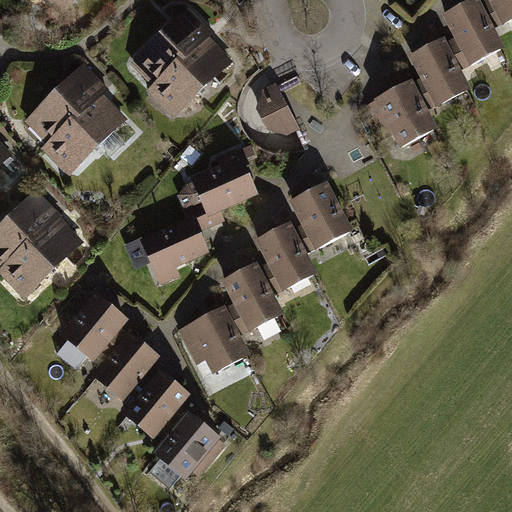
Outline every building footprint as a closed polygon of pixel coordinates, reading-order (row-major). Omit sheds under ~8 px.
[(45,0),(62,17),(79,0),(45,0)] [(511,27),(511,0),(486,0),(504,32),(511,27)] [(210,34),(185,9),(127,65),(153,90),(205,39),(210,34)] [(510,58),(483,10),(445,32),(472,79),(510,58)] [(0,38),(9,32),(0,19),(0,38)] [(233,67),(205,39),(153,90),(144,98),(172,127),(233,67)] [(469,89),(442,41),(404,63),(431,110),(469,89)] [(108,92),(82,67),(25,126),(50,151),(100,100),(108,92)] [(434,131),(407,84),(369,105),(396,152),(434,131)] [(305,137),(277,88),(265,95),(256,120),(265,134),(290,143),(305,137)] [(126,125),(100,100),(50,151),(44,157),(69,183),(126,125)] [(0,165),(9,157),(0,147),(0,165)] [(236,159),(188,181),(206,221),(254,200),(236,159)] [(0,228),(0,273),(0,274),(59,218),(36,194),(0,228)] [(358,243),(331,195),(293,217),(320,264),(358,243)] [(0,274),(0,280),(22,304),(85,245),(59,218),(0,274)] [(195,222),(142,246),(160,285),(213,262),(195,222)] [(321,281),(294,234),(256,255),(283,303),(321,281)] [(288,328),(261,280),(223,302),(250,349),(288,328)] [(134,333),(99,303),(62,346),(97,376),(134,333)] [(249,362),(222,314),(184,336),(211,383),(249,362)] [(164,372),(129,342),(92,385),(127,415),(164,372)] [(194,416),(158,385),(122,428),(157,458),(194,416)] [(228,455),(193,425),(156,468),(191,498),(228,455)]
